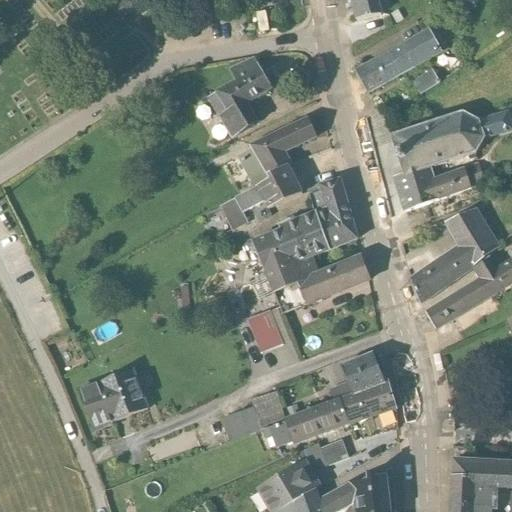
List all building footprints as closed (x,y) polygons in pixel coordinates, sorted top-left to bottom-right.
[(125,0),(113,9),(121,20),(135,9),(128,0),(125,0)] [(351,0),(357,22),(379,16),(374,0),(351,0)] [(433,30),(403,47),(415,67),(445,51),(433,30)] [(415,67),(403,47),(356,72),(367,94),(415,67)] [(273,88),(255,58),(234,70),(239,79),(208,98),(234,140),(256,126),(244,106),(273,88)] [(441,80),(433,68),(413,82),(421,94),(441,80)] [(463,115),(392,136),(403,174),(404,177),(434,168),(476,155),(484,141),(479,123),(463,115)] [(508,116),(479,123),(484,141),(511,133),(511,130),(509,117),(508,116)] [(316,135),(307,117),(250,146),(266,177),(289,166),(282,152),(316,135)] [(303,196),(289,166),(266,177),(268,181),(235,197),(243,213),(266,203),(270,212),(303,196)] [(403,174),(395,177),(407,213),(472,191),(471,189),(465,171),(464,166),(437,175),(434,168),(404,177),(403,174)] [(476,167),(465,171),(471,189),(482,186),(476,167)] [(316,210),(253,237),(273,289),(300,279),(298,271),(316,265),(313,257),(358,239),(340,175),(321,181),(322,185),(310,189),(316,210)] [(248,224),(243,213),(235,197),(220,204),(233,231),(248,224)] [(498,246),(477,209),(446,225),(458,247),(411,279),(410,279),(420,304),(499,250),(498,246)] [(300,279),(309,303),(369,279),(358,249),(316,265),(298,271),(300,279)] [(480,280),(424,313),(435,332),(511,286),(511,258),(500,266),(495,258),(475,270),(480,280)] [(300,279),(273,289),(282,313),(309,303),(300,279)] [(282,345),(269,311),(248,319),(261,353),(282,345)] [(377,351),(343,363),(353,391),(387,379),(377,351)] [(132,372),(79,392),(95,431),(147,411),(132,372)] [(353,391),(340,395),(350,424),(398,408),(387,379),(353,391)] [(253,399),(255,405),(262,424),(286,416),(276,390),(253,399)] [(350,424),(340,395),(286,416),(294,437),(296,443),(350,424)] [(262,424),(255,405),(222,417),(231,441),(264,429),(262,424)] [(294,437),(286,416),(262,424),(264,429),(267,436),(274,433),(278,444),(294,437)] [(348,456),(342,439),(323,448),(319,441),(304,448),(306,452),(311,461),(329,465),(348,456)] [(511,461),(453,459),(452,478),(479,479),(479,490),(498,491),(511,490),(511,461)] [(306,461),(262,484),(276,510),(320,487),(306,461)] [(357,511),(398,511),(393,467),(368,468),(354,478),(357,511)] [(134,484),(144,510),(164,502),(154,476),(134,484)] [(357,511),(354,478),(322,494),(326,511),(329,511),(346,506),(347,511),(357,511)] [(479,479),(452,478),(451,511),(491,511),(492,509),(497,510),(498,491),(479,490),(479,479)] [(326,511),(322,494),(320,487),(276,510),(276,511),(326,511)]
